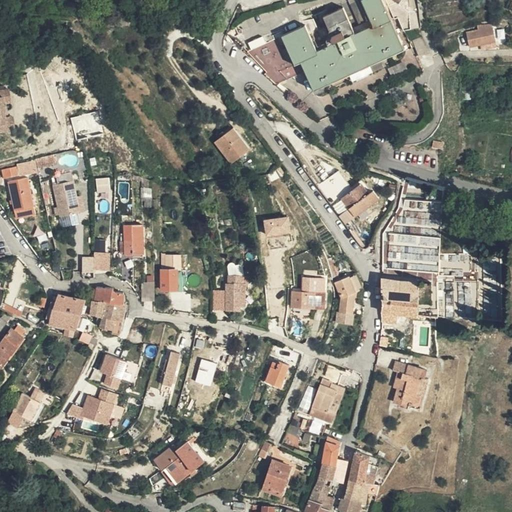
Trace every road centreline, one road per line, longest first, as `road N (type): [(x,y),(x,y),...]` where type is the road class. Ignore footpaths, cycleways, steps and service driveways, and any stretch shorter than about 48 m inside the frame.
road 1 (residential): [(236,74),(237,93),(369,275),(371,334),(363,362),(351,365),(265,334),(143,315),(113,282),(45,279),(0,223)]
road 2 (residential): [(511,198),(343,152),(254,76),(236,74)]
road 3 (unknown): [(313,128),(412,63),(433,66)]
